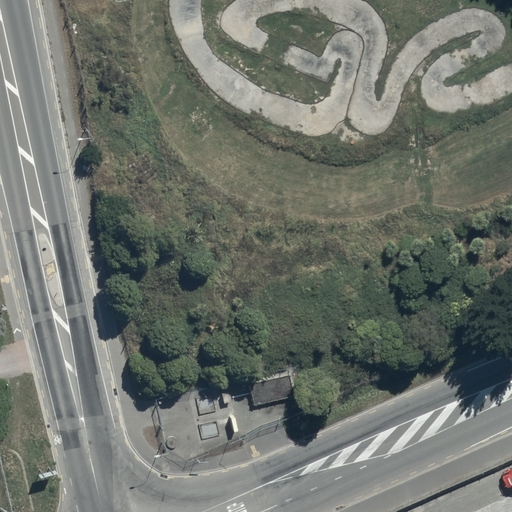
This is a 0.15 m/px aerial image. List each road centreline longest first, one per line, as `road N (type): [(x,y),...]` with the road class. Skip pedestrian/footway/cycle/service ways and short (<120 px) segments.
road 1 (unclassified): [(99,511),(0,43)]
road 2 (tertiary): [(511,391),(241,511)]
